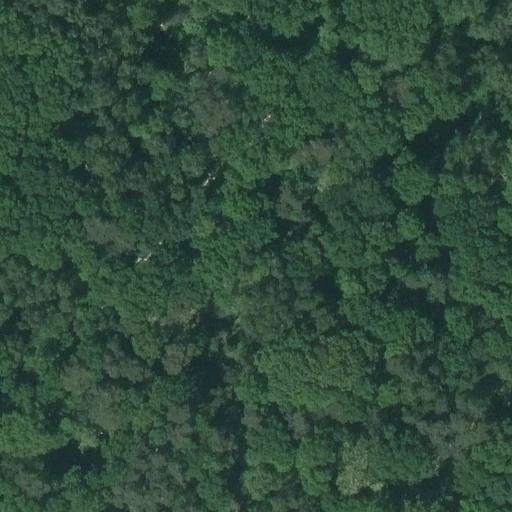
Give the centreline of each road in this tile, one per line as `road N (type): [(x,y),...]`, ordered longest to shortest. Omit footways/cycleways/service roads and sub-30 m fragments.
road 1 (track): [(409,0),(209,178),(116,290)]
road 2 (track): [(453,511),(116,290)]
road 3 (track): [(116,290),(0,394)]
road 4 (track): [(116,290),(0,212)]
